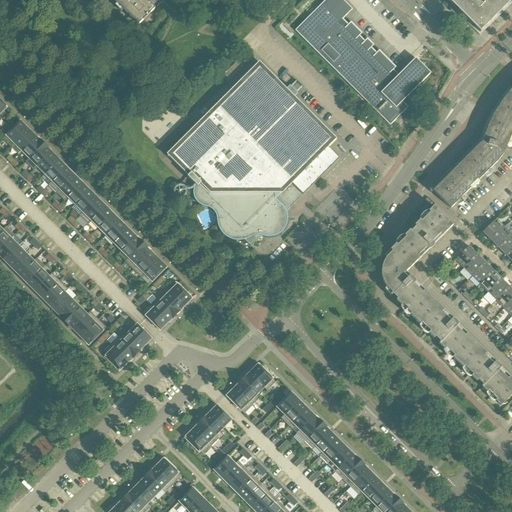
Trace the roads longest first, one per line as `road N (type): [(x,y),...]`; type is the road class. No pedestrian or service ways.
road 1 (residential): [(511,366),(424,277),(423,263),(511,178)]
road 2 (residential): [(481,73),(320,276)]
road 3 (residential): [(0,177),(177,354)]
road 4 (residential): [(494,448),(320,276)]
road 5 (residential): [(283,314),(452,490)]
road 6 (residential): [(17,511),(177,354)]
road 7 (residential): [(152,426),(236,511)]
